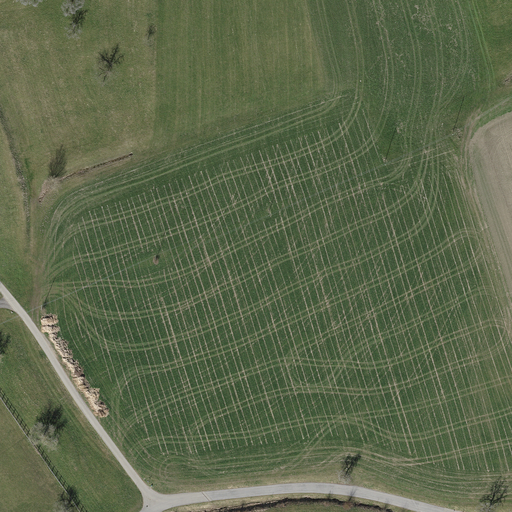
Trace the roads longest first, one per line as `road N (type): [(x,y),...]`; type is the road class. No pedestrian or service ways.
road 1 (residential): [(440,511),(322,487),(158,506)]
road 2 (unclassified): [(158,506),(0,286)]
